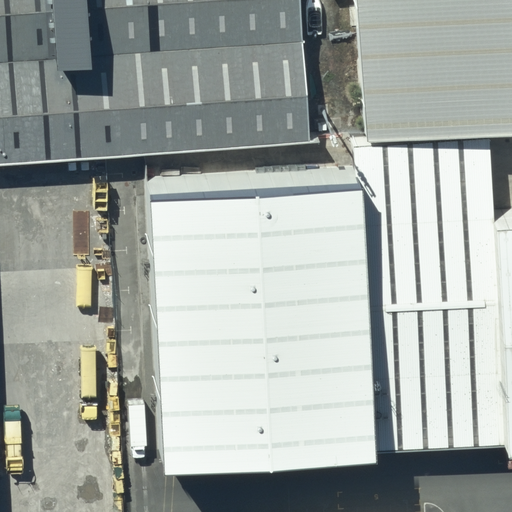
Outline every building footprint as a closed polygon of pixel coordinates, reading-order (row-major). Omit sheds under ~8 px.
[(0,0),(0,164),(309,141),(297,0),(0,0)] [(511,0),(359,0),(369,144),(490,139),(511,136),(511,0)] [(353,178),(378,455),(509,457),(494,219),(490,139),(369,144),(356,147),(353,178)] [(353,178),(152,189),(166,471),(378,455),(353,178)] [(511,218),(494,219),(509,457),(511,456),(511,218)] [(436,511),(435,502),(275,511),(436,511)]
